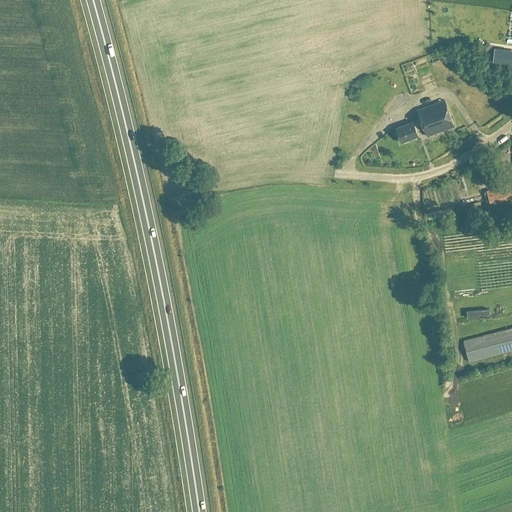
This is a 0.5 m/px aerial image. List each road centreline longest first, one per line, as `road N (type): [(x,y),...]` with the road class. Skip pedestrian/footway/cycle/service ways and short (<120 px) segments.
road 1 (trunk): [(198,511),(132,151),(90,0)]
road 2 (unclassified): [(348,181),(427,182),(511,129)]
